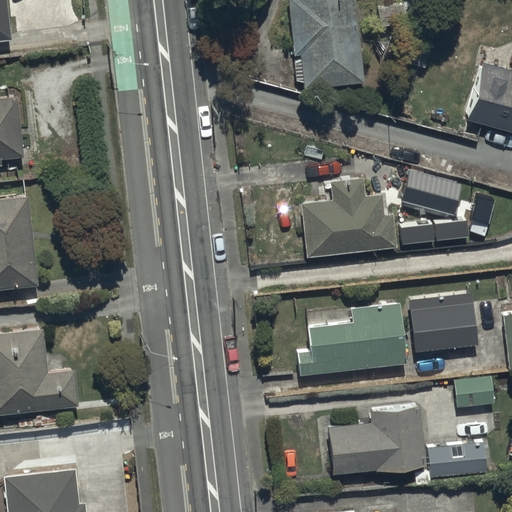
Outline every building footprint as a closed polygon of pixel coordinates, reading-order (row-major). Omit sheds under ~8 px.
[(0,0),(0,35),(9,34),(5,0),(0,0)] [(361,76),(353,0),(285,0),(294,83),(361,76)] [(511,65),(480,57),(464,114),(511,126),(511,65)] [(14,88),(0,89),(0,151),(22,149),(14,88)] [(405,163),(396,195),(449,210),(458,177),(405,163)] [(329,176),(331,192),(298,195),(303,250),(394,242),(391,209),(385,209),(383,187),(364,189),(362,173),(329,176)] [(0,284),(35,280),(26,190),(0,192),(0,284)] [(473,293),(409,300),(415,352),(479,345),(473,293)] [(404,358),(398,297),(351,302),(352,314),(306,319),(308,343),(296,344),(299,369),(404,358)] [(511,308),(502,309),(508,364),(511,363),(511,308)] [(40,321),(0,325),(0,408),(76,400),(72,362),(45,365),(40,321)] [(489,371),(452,374),(455,401),(492,397),(489,371)] [(423,458),(417,399),(367,405),(368,415),(326,420),(331,468),(423,458)] [(481,439),(426,442),(428,470),(483,467),(481,439)] [(72,463),(2,470),(5,511),(84,511),(82,495),(75,496),(72,463)]
